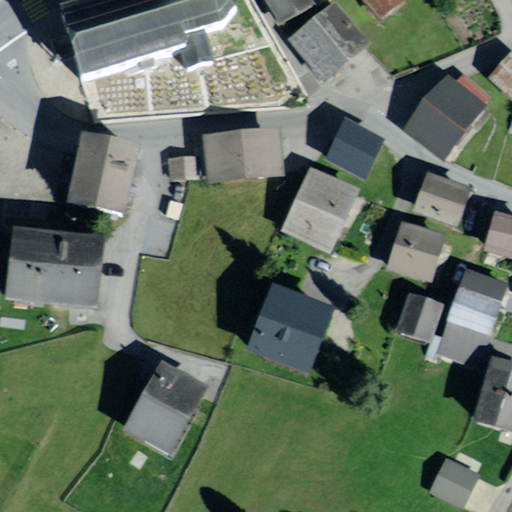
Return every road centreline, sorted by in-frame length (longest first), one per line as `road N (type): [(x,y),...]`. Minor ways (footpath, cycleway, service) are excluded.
road 1 (residential): [(0,81),(51,121),(106,131),(340,108)]
road 2 (residential): [(340,108),(373,117),(419,156),(511,199)]
road 3 (residential): [(511,40),(340,108)]
